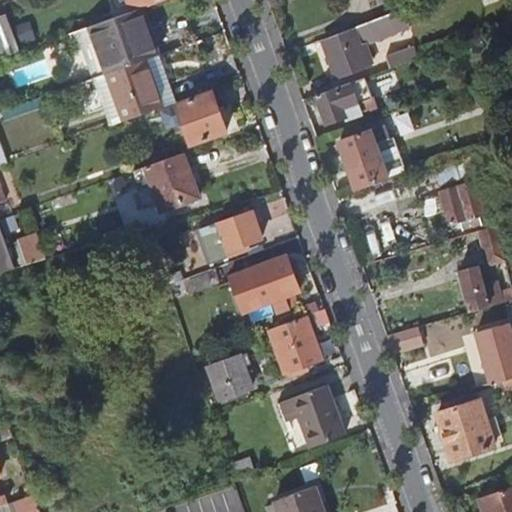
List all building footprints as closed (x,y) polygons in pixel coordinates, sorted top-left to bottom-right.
[(159,0),(129,0),(132,10),(159,0)] [(149,59),(138,26),(147,23),(142,9),(90,27),(106,75),(145,61),(149,59)] [(367,62),(361,45),(409,28),(402,9),(323,39),(337,76),(365,66),(367,62)] [(0,60),(19,53),(7,18),(0,20),(0,60)] [(158,56),(147,23),(138,26),(149,59),(158,56)] [(416,58),(412,47),(387,56),(391,67),(416,58)] [(511,70),(511,47),(497,50),(500,72),(511,70)] [(174,103),(158,56),(149,59),(145,61),(161,108),(174,103)] [(161,108),(145,61),(106,75),(123,122),(161,108)] [(377,108),(366,77),(317,95),(327,123),(346,116),(347,119),(377,108)] [(228,132),(213,93),(161,111),(169,131),(185,125),(192,145),(228,132)] [(402,171),(389,137),(384,139),(380,127),(339,141),(356,188),(387,177),(386,176),(402,171)] [(199,198),(183,153),(146,167),(162,212),(199,198)] [(481,173),(476,155),(450,162),(454,174),(466,170),(467,177),(481,173)] [(484,215),(475,184),(440,193),(448,224),(458,222),(460,230),(479,225),(480,230),(495,226),(491,213),(484,215)] [(261,239),(251,210),(215,223),(226,252),(261,239)] [(503,260),(495,226),(480,230),(473,232),(482,265),(503,260)] [(0,274),(14,270),(0,232),(0,274)] [(43,261),(34,236),(18,242),(26,266),(43,261)] [(299,290),(286,255),(230,276),(243,311),(271,300),(276,314),(290,309),(285,296),(292,293),(299,290)] [(511,300),(511,289),(499,292),(496,282),(483,285),(478,267),(460,271),(470,312),(511,300)] [(172,298),(206,286),(201,274),(168,286),(172,298)] [(297,306),(292,293),(285,296),(290,309),(297,306)] [(321,359),(305,316),(269,329),(285,373),(321,359)] [(511,377),(511,335),(509,324),(492,328),(497,345),(481,349),(491,384),(502,381),(511,377)] [(423,344),(418,327),(387,336),(393,353),(423,344)] [(250,388),(238,356),(207,367),(219,399),(250,388)] [(504,388),(511,385),(511,377),(502,381),(504,388)] [(344,435),(326,384),(278,402),(285,421),(298,416),(309,447),(344,435)] [(493,446),(478,400),(437,413),(452,460),(493,446)] [(0,440),(12,436),(7,423),(0,426),(0,440)] [(251,472),(246,459),(228,465),(233,479),(251,472)] [(511,511),(511,486),(479,498),(484,511),(511,511)] [(324,511),(317,491),(277,506),(279,511),(324,511)] [(40,511),(33,493),(13,501),(17,511),(40,511)]
